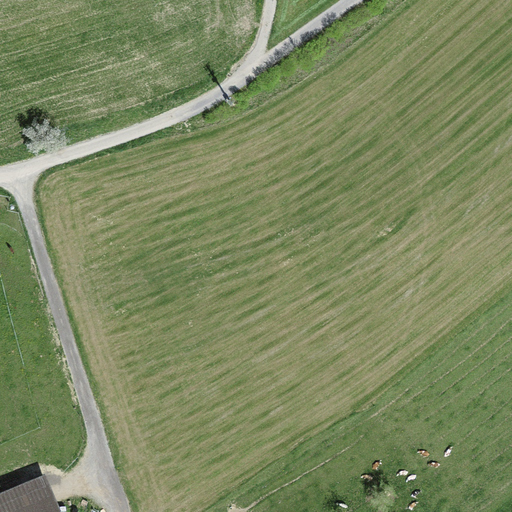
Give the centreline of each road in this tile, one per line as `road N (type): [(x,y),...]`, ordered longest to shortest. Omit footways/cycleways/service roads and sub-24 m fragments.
road 1 (residential): [(0,174),(14,172),(116,511)]
road 2 (track): [(14,172),(192,108),(252,71)]
road 3 (track): [(252,71),(351,0)]
